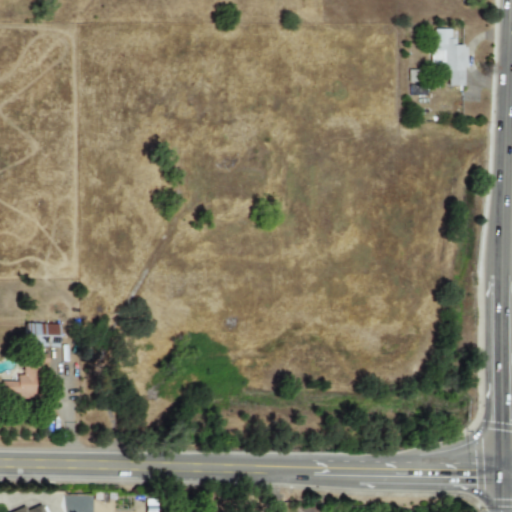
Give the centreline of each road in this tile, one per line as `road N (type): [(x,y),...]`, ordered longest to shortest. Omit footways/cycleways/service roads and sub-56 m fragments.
road 1 (secondary): [(0,463),(500,471)]
road 2 (primary): [(508,0),(498,282)]
road 3 (primary): [(498,282),(500,471)]
